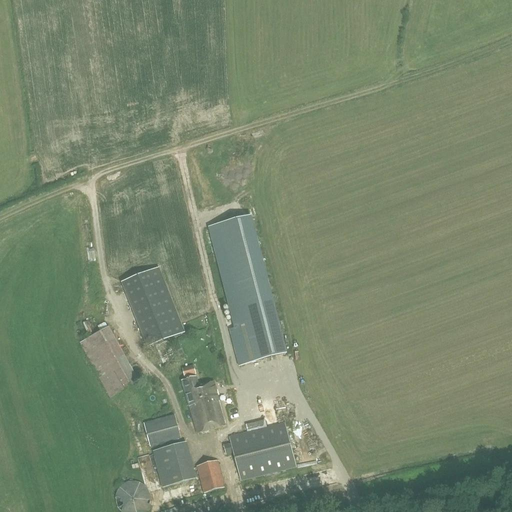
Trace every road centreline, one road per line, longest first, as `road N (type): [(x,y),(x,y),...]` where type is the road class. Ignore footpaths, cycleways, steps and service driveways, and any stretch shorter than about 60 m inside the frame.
road 1 (track): [(0,222),(89,181),(511,38)]
road 2 (unknown): [(89,181),(104,274),(132,334)]
road 3 (unclassified): [(383,511),(511,482)]
